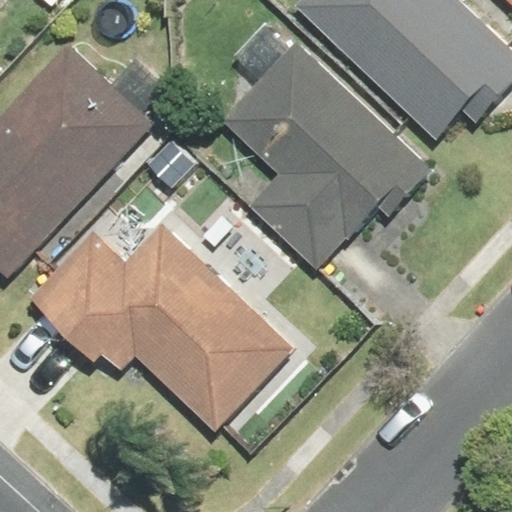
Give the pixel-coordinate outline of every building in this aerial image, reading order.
[(76,0),(60,0),(69,8),(76,0)] [(511,49),(459,0),(310,0),(300,11),(458,160),(511,102),(511,49)] [(511,0),(502,0),(511,9),(511,0)] [(0,19),(0,38),(10,29),(0,19)] [(432,179),(300,55),(225,133),(283,187),(254,218),(328,287),(432,179)] [(74,56),(0,127),(0,261),(16,279),(158,143),(74,56)] [(106,239),(30,312),(104,389),(136,359),(218,443),(309,355),(178,220),(132,265),(106,239)]
